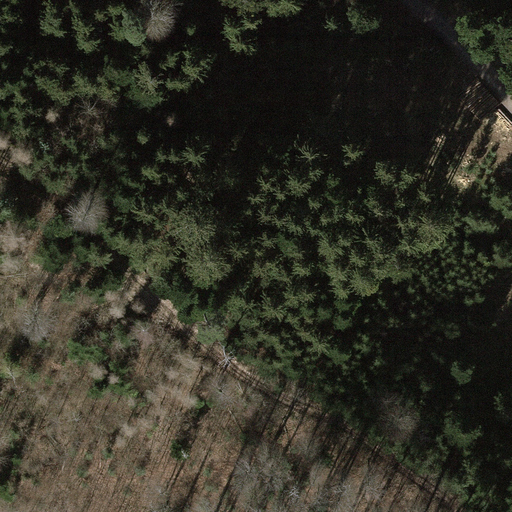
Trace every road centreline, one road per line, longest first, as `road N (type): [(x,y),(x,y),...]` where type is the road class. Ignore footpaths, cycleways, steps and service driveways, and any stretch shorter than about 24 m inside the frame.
road 1 (track): [(0,156),(79,210),(158,303),(218,355),(363,436),(457,511)]
road 2 (track): [(407,0),(465,43),(511,96)]
